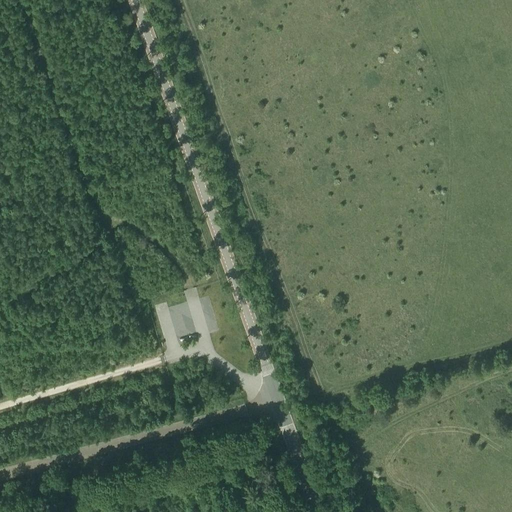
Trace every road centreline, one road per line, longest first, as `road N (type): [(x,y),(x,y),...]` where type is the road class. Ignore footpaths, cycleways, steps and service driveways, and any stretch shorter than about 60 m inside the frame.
road 1 (track): [(378,511),(353,441),(327,408),(182,0)]
road 2 (secondary): [(317,511),(134,0)]
road 3 (track): [(22,0),(95,215),(107,225),(124,222),(174,257),(189,289)]
road 4 (track): [(172,356),(0,407)]
road 5 (track): [(353,441),(511,366)]
